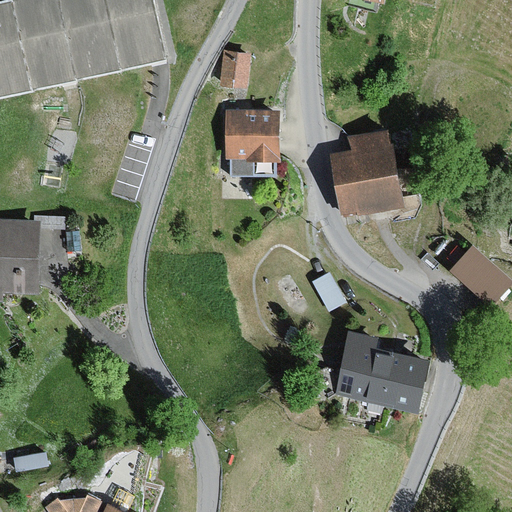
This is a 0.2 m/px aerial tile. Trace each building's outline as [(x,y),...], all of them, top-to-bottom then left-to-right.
[(161,0),(8,0),(0,2),(0,99),(175,60),(161,0)] [(253,54),(226,52),(223,87),(250,89),(253,54)] [(286,116),(233,114),(231,178),(255,178),(255,162),(285,162),(286,116)] [(349,148),(328,152),(341,213),(400,201),(385,127),(346,135),(349,148)] [(68,217),(35,216),(35,225),(68,226),(68,217)] [(45,227),(0,225),(0,303),(4,304),(4,293),(43,294),(45,227)] [(81,232),(67,233),(69,251),(83,250),(81,232)] [(511,280),(469,245),(448,270),(490,306),(511,280)] [(327,272),(311,281),(327,311),(343,302),(327,272)] [(373,338),(344,331),(329,393),(413,412),(426,359),(371,346),(373,338)] [(49,452),(16,458),(19,471),(52,466),(49,452)] [(88,498),(76,500),(77,511),(99,511),(104,502),(89,495),(88,498)] [(60,498),(46,508),(49,511),(77,511),(76,500),(62,501),(60,498)]
